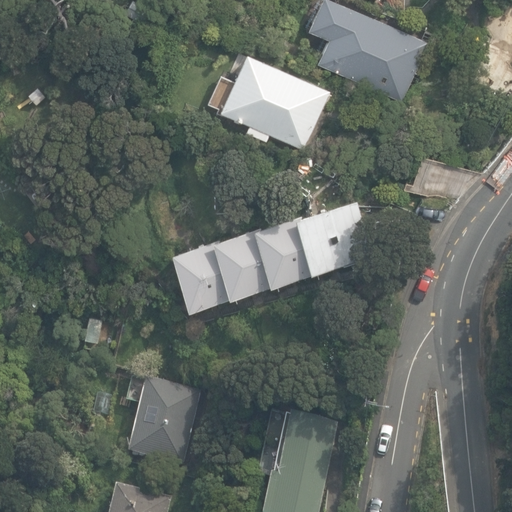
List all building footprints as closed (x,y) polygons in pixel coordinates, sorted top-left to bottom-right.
[(141,19),(147,5),(136,0),(126,0),(121,10),(141,19)] [(315,58),(399,96),(425,38),(340,0),(316,0),(305,25),(326,34),(315,58)] [(472,78),(509,95),(511,88),(511,48),(489,39),(472,78)] [(267,129),(299,144),(325,86),(243,49),(217,107),(246,120),(242,128),(263,138),(267,129)] [(169,249),(185,303),(369,250),(353,195),(169,249)] [(128,452),(182,465),(199,393),(145,380),(128,452)] [(259,511),(316,511),(335,418),(287,408),(274,470),(268,469),(259,511)] [(106,511),(163,511),(168,495),(114,482),(106,511)]
